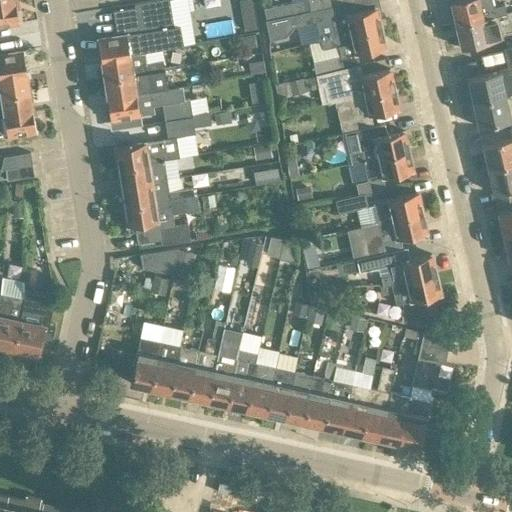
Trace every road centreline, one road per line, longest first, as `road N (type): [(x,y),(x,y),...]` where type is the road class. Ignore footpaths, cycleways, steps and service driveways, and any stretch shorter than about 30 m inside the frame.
road 1 (residential): [(476,497),(500,362),(429,0)]
road 2 (residential): [(476,497),(64,407)]
road 3 (unclassified): [(64,407),(94,252),(56,0)]
